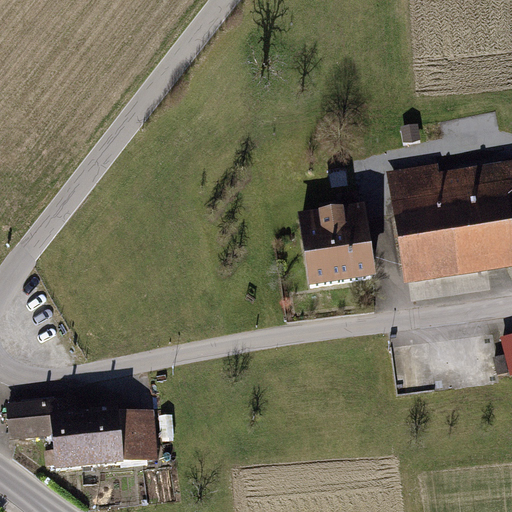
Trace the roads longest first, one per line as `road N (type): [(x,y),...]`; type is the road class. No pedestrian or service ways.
road 1 (residential): [(0,367),(51,380),(282,331),(511,303)]
road 2 (tertiary): [(27,256),(228,0)]
